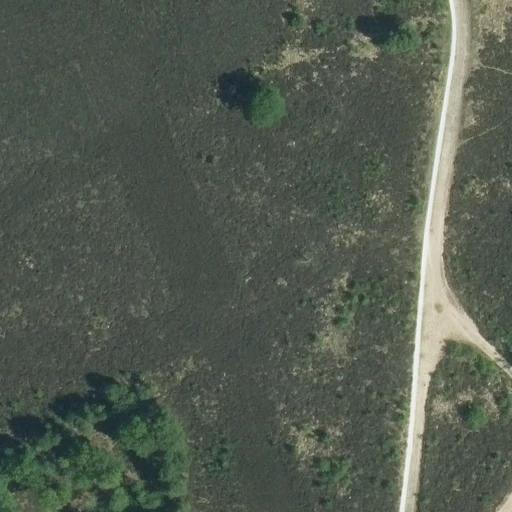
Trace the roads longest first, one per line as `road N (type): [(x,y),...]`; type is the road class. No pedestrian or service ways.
road 1 (track): [(457,0),(460,44),(430,319)]
road 2 (track): [(430,319),(410,511)]
